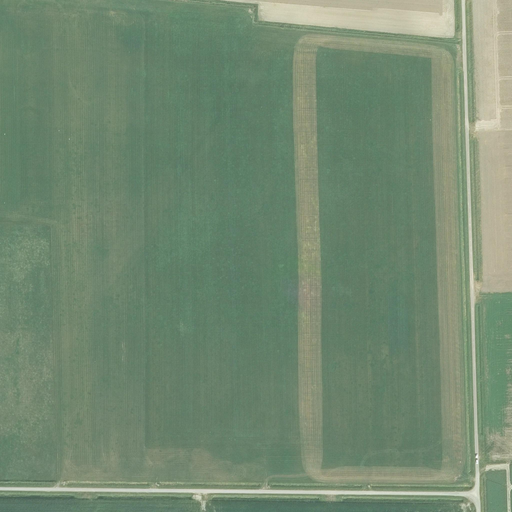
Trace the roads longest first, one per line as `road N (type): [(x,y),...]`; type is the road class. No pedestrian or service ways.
road 1 (unclassified): [(477,494),(462,0)]
road 2 (unclassified): [(0,489),(477,494)]
